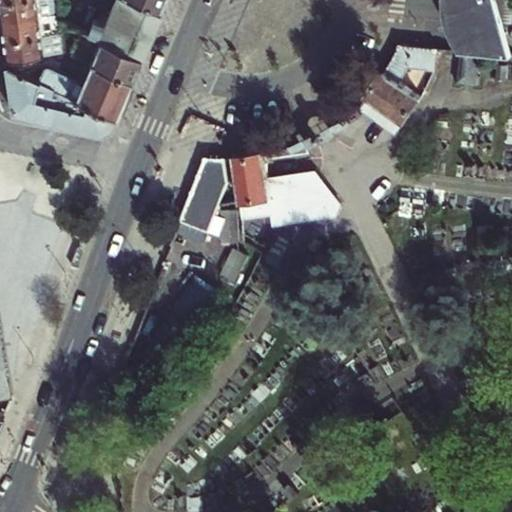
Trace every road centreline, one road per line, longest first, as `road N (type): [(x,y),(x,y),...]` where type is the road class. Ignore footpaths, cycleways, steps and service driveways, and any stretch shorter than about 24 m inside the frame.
road 1 (secondary): [(137,166),(36,435),(0,507)]
road 2 (residential): [(175,72),(236,86),(287,80),(326,53),(350,0)]
road 3 (residential): [(350,0),(511,14)]
road 4 (residential): [(0,136),(137,166)]
